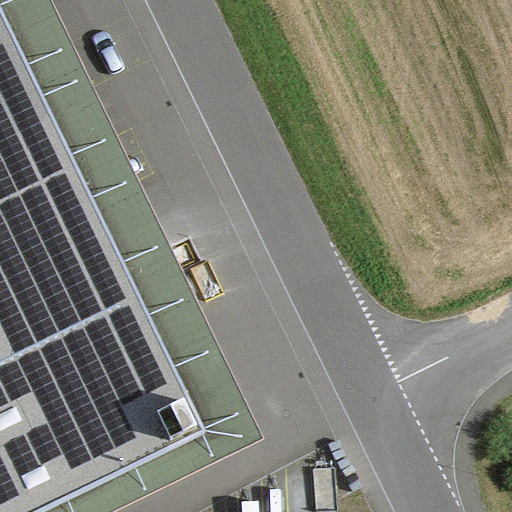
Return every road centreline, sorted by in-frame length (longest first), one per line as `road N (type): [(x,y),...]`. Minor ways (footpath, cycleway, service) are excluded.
road 1 (residential): [(179,0),(431,511)]
road 2 (unknown): [(374,395),(197,511)]
road 3 (track): [(511,313),(374,395)]
